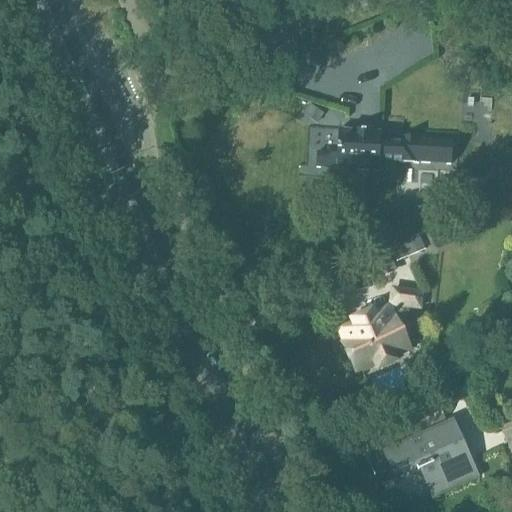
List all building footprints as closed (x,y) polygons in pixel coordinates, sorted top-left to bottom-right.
[(317,152),(316,168),(378,172),(378,171),(393,172),(394,162),(418,164),(418,163),(450,165),(452,141),(420,139),(420,138),(401,137),(401,144),(380,143),(381,132),(338,130),(337,154),(317,152)] [(511,186),(511,170),(497,178),(501,192),(511,186)] [(418,235),(374,254),(385,278),(397,272),(393,264),(425,250),(418,235)] [(421,309),(422,294),(393,290),(391,306),(392,306),(392,307),(388,307),(374,314),(372,311),(353,320),(355,324),(342,331),(348,343),(345,344),(358,371),(376,362),(379,368),(395,360),(393,355),(407,348),(394,321),(410,313),(407,307),(421,309)] [(465,376),(454,381),(461,398),(472,393),(465,376)] [(451,402),(444,385),(433,390),(440,407),(451,402)] [(413,422),(366,443),(373,459),(368,461),(380,488),(397,480),(421,469),(434,498),(477,478),(458,435),(459,435),(453,422),(448,425),(433,431),(428,433),(420,437),(413,422)]
